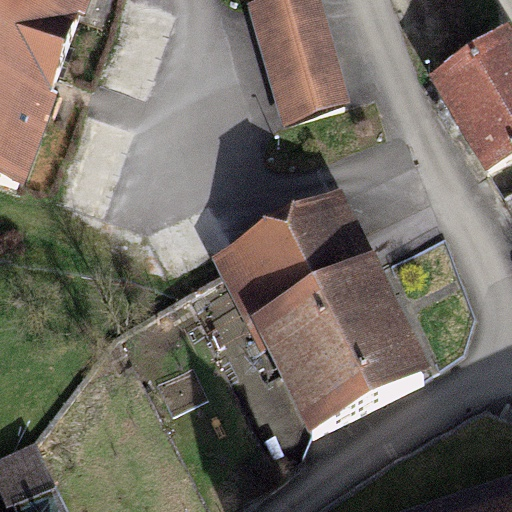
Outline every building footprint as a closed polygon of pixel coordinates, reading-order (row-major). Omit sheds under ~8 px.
[(82,0),(0,0),(0,196),(13,201),(82,0)] [(338,128),(299,10),(244,28),(283,146),(338,128)] [(511,169),(511,96),(494,67),(432,105),(482,187),(511,169)] [(402,385),(323,224),(217,276),(296,437),(402,385)] [(511,511),(511,500),(472,511),(511,511)]
